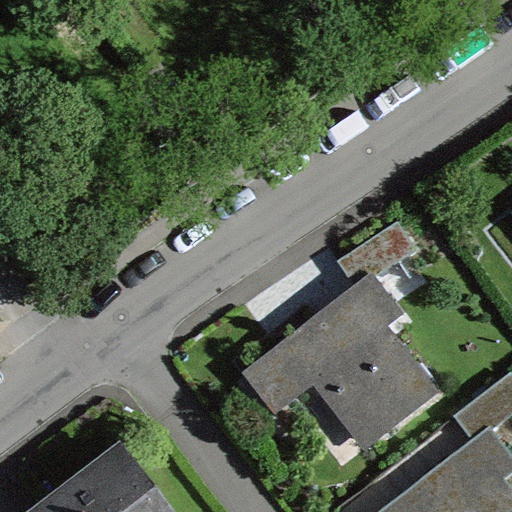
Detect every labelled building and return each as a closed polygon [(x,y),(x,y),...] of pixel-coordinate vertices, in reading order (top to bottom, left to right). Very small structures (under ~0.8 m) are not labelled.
[(372,275),(417,251),(397,222),(339,261),(357,287),(372,275)] [(297,333),(245,374),(276,413),(322,377),(374,443),(439,393),(434,386),(437,383),(422,364),(418,367),(388,328),(404,315),(372,275),(357,287),(317,318),(322,325),(303,340),(297,333)] [(487,429),(491,433),(511,416),(511,375),(511,374),(455,418),(472,440),(487,429)] [(472,440),(381,511),(511,511),(511,492),(503,481),(511,474),(511,460),(491,433),(487,429),(472,440)] [(47,505),(38,511),(172,511),(125,450),(49,508),(47,505)]
